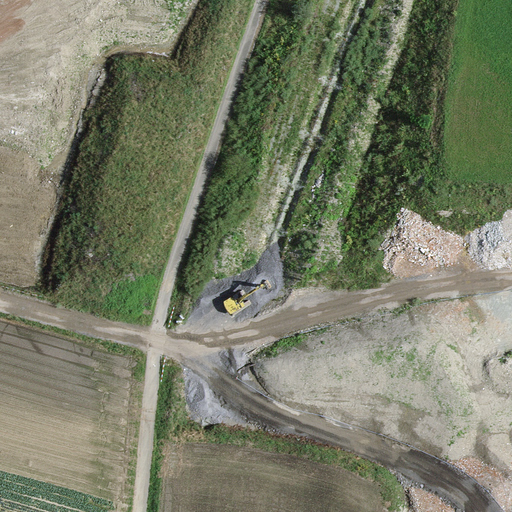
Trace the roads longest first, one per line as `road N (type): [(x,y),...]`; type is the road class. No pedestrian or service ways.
road 1 (track): [(0,295),(511,442)]
road 2 (track): [(139,511),(170,283),(262,0)]
